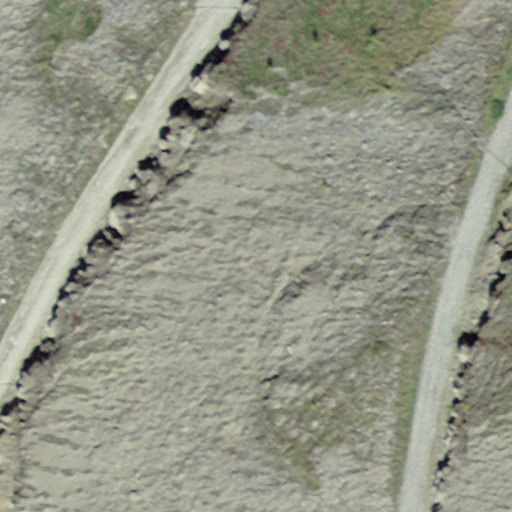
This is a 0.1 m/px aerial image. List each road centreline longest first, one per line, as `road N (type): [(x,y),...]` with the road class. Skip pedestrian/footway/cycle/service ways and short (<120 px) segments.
road 1 (track): [(219,0),(68,242),(0,372)]
road 2 (track): [(413,511),(450,319),(511,125)]
